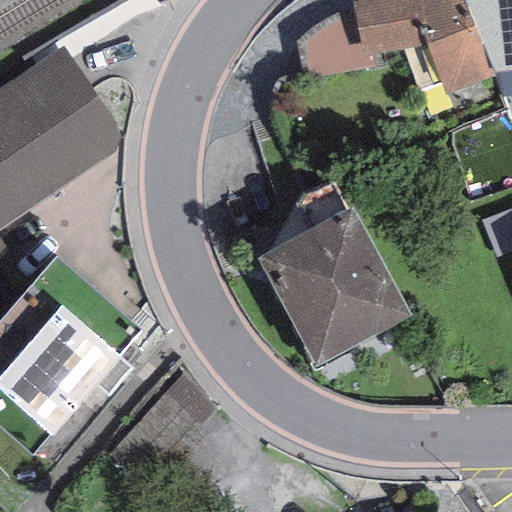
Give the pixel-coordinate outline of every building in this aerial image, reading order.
[(463,0),(364,0),(350,3),(360,57),(427,46),(445,96),(494,78),(492,71),(463,0)] [(511,0),(463,0),(492,71),(511,69),(511,0)] [(61,47),(0,88),(0,264),(13,256),(0,237),(0,227),(126,141),(61,47)] [(511,69),(492,71),(494,78),(501,97),(511,95),(511,69)] [(351,209),(256,258),(313,367),(409,317),(351,209)] [(137,331),(54,262),(0,322),(0,427),(30,453),(93,381),(116,355),(137,331)] [(132,370),(116,355),(93,381),(109,396),(132,370)] [(195,377),(113,455),(146,490),(229,411),(195,377)]
